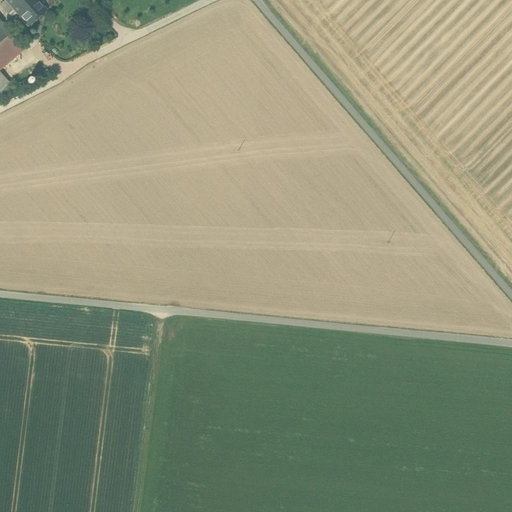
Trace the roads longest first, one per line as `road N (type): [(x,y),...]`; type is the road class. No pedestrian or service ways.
road 1 (unclassified): [(511,344),(0,294)]
road 2 (unclassified): [(511,296),(255,0)]
road 3 (unknown): [(0,22),(39,66),(55,68),(195,0)]
road 4 (track): [(162,310),(137,511)]
